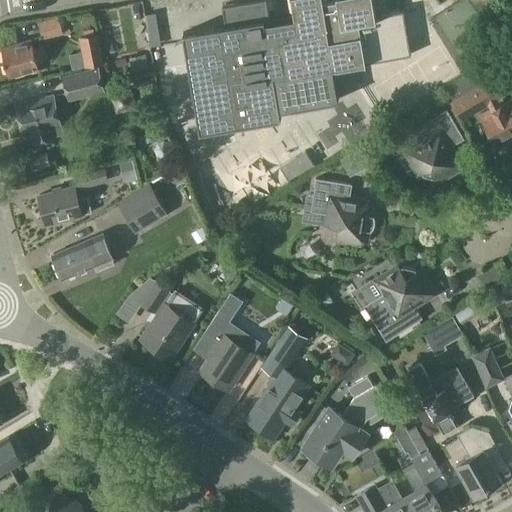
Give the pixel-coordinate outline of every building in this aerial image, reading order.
[(217,26),(185,32),(203,131),(284,117),(282,109),(295,107),(341,99),(341,97),(340,98),(334,67),(369,61),(369,62),(371,62),(370,57),(366,35),(365,29),(362,30),(361,21),(377,19),(379,19),(375,0),(328,0),(325,1),(324,0),(294,0),(298,16),(272,21),(268,0),(252,0),(224,5),(228,29),(218,30),(217,26)] [(63,33),(59,19),(39,24),(42,38),(63,33)] [(100,29),(106,48),(120,43),(115,25),(100,29)] [(410,27),(366,35),(370,57),(414,50),(410,27)] [(79,36),(85,67),(103,63),(97,33),(79,36)] [(31,39),(1,46),(9,76),(39,68),(38,63),(49,60),(44,44),(33,47),(31,39)] [(103,66),(64,75),(69,100),(108,91),(103,66)] [(470,74),(447,88),(453,98),(451,100),(462,118),(488,103),(491,109),(481,114),(493,141),(511,131),(511,128),(511,102),(503,107),(499,96),(501,95),(490,76),(477,84),(470,74)] [(0,97),(9,94),(4,80),(0,81),(0,97)] [(61,127),(53,95),(16,104),(24,136),(32,134),(34,142),(54,137),(52,129),(61,127)] [(411,129),(417,141),(403,150),(417,173),(420,171),(422,175),(434,178),(438,176),(440,180),(463,166),(451,145),(464,138),(447,109),(411,129)] [(192,138),(194,151),(210,148),(213,164),(223,162),(218,134),(192,138)] [(361,146),(341,159),(352,175),(371,163),(361,146)] [(305,150),(280,166),(289,180),(314,164),(305,150)] [(105,165),(74,173),(78,188),(109,181),(105,165)] [(315,176),(309,209),(325,212),(323,222),(337,224),(335,238),(358,242),(359,236),(365,237),(366,231),(370,232),(372,229),(373,228),(375,223),(375,220),(374,217),(373,215),(369,214),(371,206),(365,205),(366,199),(348,196),(351,182),(315,176)] [(137,233),(170,213),(151,182),(119,202),(137,233)] [(78,200),(74,186),(39,194),(47,223),(94,211),(90,197),(78,200)] [(85,240),(53,253),(64,277),(95,264),(98,270),(117,263),(104,232),(85,240)] [(372,278),(380,293),(368,300),(390,335),(419,318),(412,306),(432,293),(418,270),(415,272),(412,269),(400,265),(397,268),(395,264),(372,278)] [(511,274),(497,281),(505,300),(511,296),(511,274)] [(156,278),(140,302),(158,314),(141,338),(170,357),(194,322),(203,308),(175,289),(166,303),(165,303),(166,302),(164,300),(171,288),(156,278)] [(207,357),(198,371),(229,391),(255,353),(253,352),(223,331),(230,321),(243,300),(231,292),(205,331),(218,341),(207,357)] [(482,292),(474,297),(482,309),(490,303),(482,292)] [(276,308),(287,315),(294,304),(283,297),(276,308)] [(462,321),(469,317),(462,305),(455,310),(462,321)] [(453,312),(423,330),(438,355),(449,349),(446,344),(465,333),(453,312)] [(276,375),(248,418),(274,435),(285,418),(292,423),(301,410),(294,405),(308,384),(283,367),(294,351),(297,354),(308,338),(289,325),(262,366),(276,375)] [(489,348),(473,355),(487,386),(504,378),(489,348)] [(437,393),(421,363),(408,370),(424,399),(415,405),(425,422),(434,417),(438,423),(443,433),(456,426),(448,410),(474,395),(464,377),(437,393)] [(329,406),(304,446),(310,450),(308,454),(323,464),(326,460),(332,464),(342,449),(352,456),(368,431),(361,427),(367,418),(370,424),(390,412),(386,406),(389,405),(375,382),(372,384),(367,374),(347,386),(354,397),(342,415),(329,406)] [(397,435),(407,429),(402,419),(398,422),(395,431),(397,435)] [(420,453),(428,449),(415,425),(407,429),(420,453)] [(457,434),(469,456),(456,464),(474,495),(480,491),(482,494),(497,486),(495,483),(501,479),(487,455),(498,448),(489,430),(471,425),(457,434)] [(415,490),(403,497),(411,511),(442,511),(427,483),(442,475),(428,449),(420,453),(407,429),(397,435),(406,452),(408,451),(412,457),(411,458),(415,464),(404,471),(415,490)] [(0,472),(22,459),(9,436),(0,441),(0,472)] [(340,470),(349,487),(375,474),(366,456),(340,470)] [(411,511),(403,497),(392,478),(377,487),(375,484),(357,494),(367,511),(411,511)] [(84,511),(62,493),(46,511),(84,511)]
